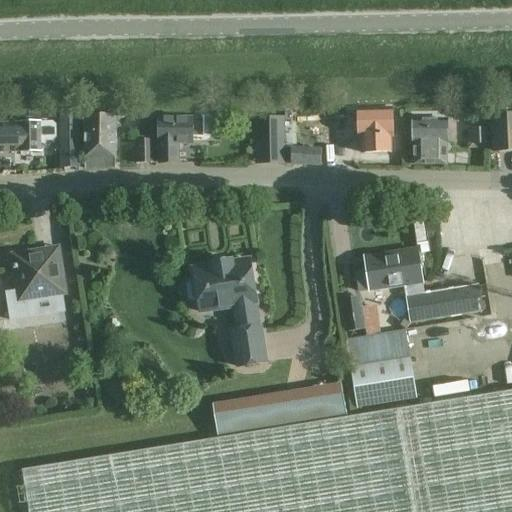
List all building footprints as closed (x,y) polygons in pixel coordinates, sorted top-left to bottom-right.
[(291,166),(321,166),(321,149),(295,148),(296,106),(285,105),(284,116),(285,122),(285,142),(286,142),(286,165),(291,166)] [(391,109),(358,110),(359,138),(362,137),(362,154),(390,153),(389,137),(392,137),(391,109)] [(115,168),(115,114),(85,114),(85,168),(115,168)] [(269,142),(285,142),(285,122),(284,116),(270,115),(269,142)] [(511,115),(491,117),(493,152),(511,151),(511,115)] [(158,118),(159,163),(174,163),(174,145),(192,145),(192,137),(203,136),(203,118),(192,118),(158,118)] [(446,121),(413,121),(414,165),(446,165),(446,121)] [(0,151),(41,151),(41,142),(52,142),(56,138),(55,125),(52,122),(40,122),(5,124),(5,126),(0,126),(0,151)] [(465,126),(466,147),(488,147),(488,126),(465,126)] [(61,155),(61,167),(79,167),(79,139),(67,139),(67,155),(61,155)] [(136,163),(154,163),(153,140),(135,140),(136,163)] [(59,248),(12,255),(19,303),(66,295),(59,248)] [(365,269),(355,270),(359,291),(368,290),(368,291),(404,285),(410,324),(482,312),(478,285),(423,293),(422,283),(416,250),(363,258),(365,269)] [(229,330),(236,369),(268,364),(262,325),(260,325),(249,260),(232,263),(231,262),(211,265),(211,267),(194,269),(195,280),(189,281),(186,286),(188,300),(192,303),(199,302),(201,313),(231,308),(235,328),(229,330)] [(340,300),(344,333),(365,330),(361,297),(340,300)] [(357,409),(417,400),(406,331),(346,340),(357,409)] [(511,511),(511,391),(23,471),(29,511),(511,511)]
